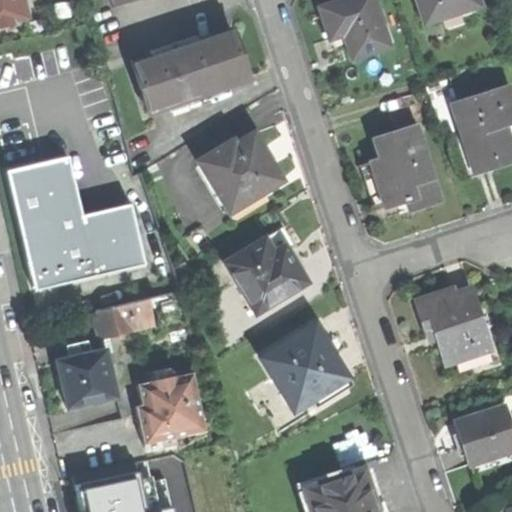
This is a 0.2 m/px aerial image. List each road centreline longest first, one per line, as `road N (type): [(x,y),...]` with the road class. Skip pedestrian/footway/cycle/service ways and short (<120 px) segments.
road 1 (residential): [(354,276),(264,0)]
road 2 (residential): [(433,511),(354,276)]
road 3 (residential): [(354,276),(511,226)]
road 4 (secondary): [(31,511),(0,379)]
